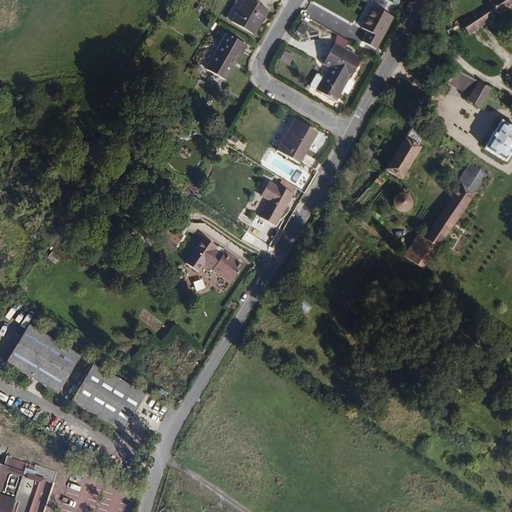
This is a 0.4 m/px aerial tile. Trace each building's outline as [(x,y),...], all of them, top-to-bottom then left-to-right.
[(231,22),(243,0),(237,0),(226,20),(231,22)] [(253,35),(267,11),(248,0),(243,0),(231,22),(253,35)] [(490,22),(511,5),(511,0),(494,0),(481,9),(490,22)] [(376,49),(394,17),(373,6),(361,27),(368,32),(363,42),(376,49)] [(471,35),(490,22),(481,9),(462,23),(471,35)] [(224,80),(238,55),(240,56),(245,45),(226,34),(206,70),(224,80)] [(351,79),(362,60),(334,43),(323,64),(329,67),(316,90),(334,100),(348,78),(351,79)] [(283,51),(279,60),(288,64),(293,55),(283,51)] [(473,92),(481,80),(476,76),(473,77),(461,68),(449,77),(473,92)] [(481,105),(493,87),(481,80),(473,92),(470,97),(481,105)] [(504,158),(511,146),(511,123),(501,116),(482,143),(504,158)] [(299,163),(317,131),(295,118),(277,150),(299,163)] [(400,174),(419,143),(404,134),(391,155),(385,165),(381,169),(395,179),(397,174),(400,174)] [(424,263),(486,168),(466,155),(454,174),(459,178),(446,199),(425,231),(419,228),(404,249),(424,263)] [(273,228),(292,196),(270,183),(261,198),(268,202),(259,219),(273,228)] [(415,197),(415,194),(415,191),(414,189),(412,187),(409,185),(407,184),(404,183),(401,184),(399,185),(396,187),(394,189),(393,191),(393,194),(393,197),(394,200),(395,202),(397,204),(400,205),(403,206),(405,206),(408,205),(411,204),(413,202),(414,200),(415,197)] [(355,230),(340,218),(335,225),(351,237),(355,230)] [(180,230),(164,220),(158,228),(175,239),(180,230)] [(319,290),(357,242),(351,237),(335,225),(329,220),(291,267),(314,285),(319,290)] [(229,275),(241,257),(222,245),(221,246),(213,241),(214,239),(200,230),(182,259),(197,268),(202,259),(229,275)] [(314,285),(291,267),(283,273),(289,277),(296,281),(308,291),(314,285)] [(283,297),(296,281),(289,277),(278,291),(283,297)] [(81,354),(29,323),(7,361),(59,392),(81,354)] [(123,434),(146,395),(93,364),(70,403),(123,434)] [(35,511),(47,480),(0,464),(0,495),(17,501),(12,511),(35,511)] [(12,511),(17,501),(0,495),(0,511),(12,511)]
